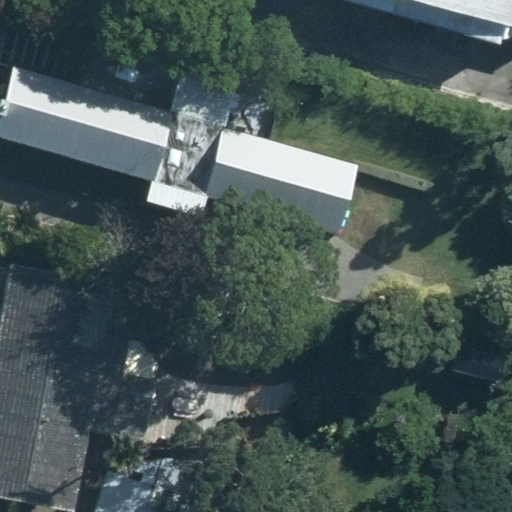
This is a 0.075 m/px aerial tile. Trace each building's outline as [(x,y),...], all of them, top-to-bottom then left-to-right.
[(511,0),(398,0),(511,33),(511,0)] [(142,113),(2,71),(0,77),(0,145),(122,182),(142,113)] [(341,167),(205,129),(186,196),(322,234),(341,167)] [(0,504),(35,511),(51,511),(69,434),(129,447),(151,348),(91,335),(103,284),(0,261),(0,504)] [(161,511),(170,472),(102,457),(90,511),(161,511)]
